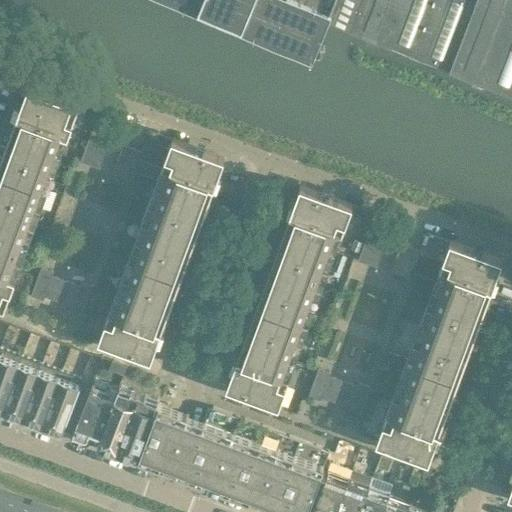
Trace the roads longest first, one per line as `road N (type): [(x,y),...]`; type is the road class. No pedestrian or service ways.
road 1 (residential): [(165,495),(196,415),(188,368),(264,156)]
road 2 (residential): [(0,59),(264,156)]
road 3 (residential): [(264,156),(511,247)]
road 4 (residential): [(165,495),(0,430)]
road 5 (residential): [(465,511),(472,450),(511,345)]
